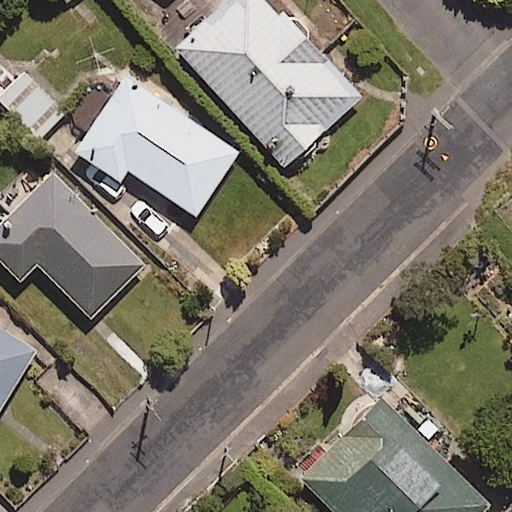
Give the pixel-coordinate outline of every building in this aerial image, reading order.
[(359,94),(273,0),(225,0),(175,46),(282,164),(359,94)] [(67,110),(28,68),(0,93),(0,97),(37,138),(67,110)] [(236,151),(125,75),(75,149),(116,178),(124,166),(194,213),(236,151)] [(142,264),(48,172),(0,220),(0,260),(19,279),(36,262),(90,316),(142,264)] [(0,403),(34,352),(0,329),(0,403)] [(481,511),(488,505),(379,396),(300,476),(335,511),(481,511)]
